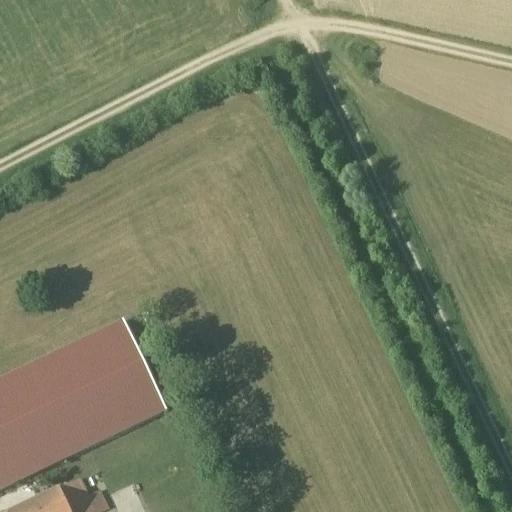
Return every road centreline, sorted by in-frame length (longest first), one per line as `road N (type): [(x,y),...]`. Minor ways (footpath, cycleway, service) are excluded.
road 1 (track): [(0,164),(301,21),(511,58)]
road 2 (track): [(511,468),(288,0)]
